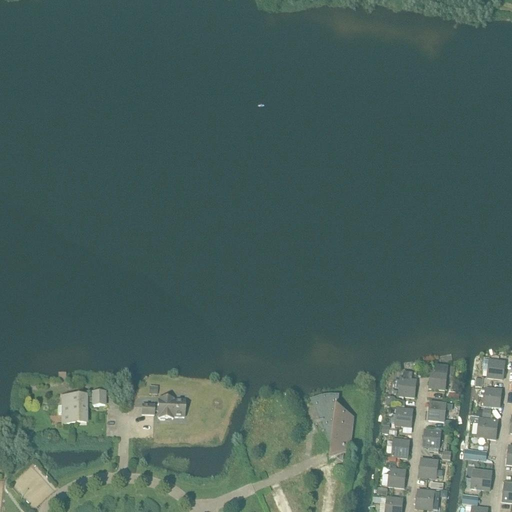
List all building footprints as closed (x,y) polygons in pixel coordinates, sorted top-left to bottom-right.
[(484,365),(483,367),(483,369),(484,371),(485,373),(488,373),(487,379),(503,381),(505,364),(489,362),(486,362),(485,363),(484,365)] [(401,380),(399,398),(404,398),(414,399),(416,382),(411,381),(412,374),(403,373),(402,380),(401,380)] [(431,373),(429,390),(439,391),(444,392),(446,374),(441,374),(431,373)] [(486,390),(484,408),(499,410),(501,392),(486,390)] [(62,407),(58,407),(58,415),(62,415),(63,424),(78,424),(78,422),(86,422),(86,403),(92,403),(92,407),(105,407),(105,393),(92,394),(93,400),(86,400),(86,398),(76,398),(62,398),(62,407)] [(387,397),(386,405),(393,406),(398,406),(402,407),(403,402),(399,401),(393,400),(394,398),(387,397)] [(317,400),(310,403),(313,402),(322,423),(315,425),(316,426),(319,424),(322,432),(325,431),(331,444),(329,462),(350,452),(354,419),(336,406),(337,399),(339,399),(339,398),(332,398),(324,398),(317,400)] [(142,414),(142,416),(154,417),(154,411),(158,411),(158,418),(158,419),(173,420),(173,418),(184,419),(185,402),(174,401),(174,400),(159,400),(159,401),(158,401),(158,407),(142,406),(142,414)] [(430,404),(428,421),(438,423),(444,423),(446,406),(440,405),(430,404)] [(392,417),(391,426),(396,426),(396,427),(401,428),(411,429),(413,412),(403,411),(397,410),(397,417),(392,417)] [(480,420),(477,439),(496,442),(498,423),(480,420)] [(445,424),(444,431),(454,432),(455,426),(445,424)] [(425,431),(423,449),(431,450),(433,450),(439,451),(441,433),(435,432),(425,431)] [(394,441),(392,458),(397,459),(407,460),(409,443),(399,442),(394,441)] [(465,451),(464,461),(466,462),(474,462),(475,453),(465,451)] [(386,465),(386,466),(396,467),(397,459),(392,458),(387,458),(386,461),(386,463),(386,465)] [(422,461),(420,478),(430,479),(435,480),(437,463),(432,462),(422,461)] [(390,471),(388,488),(394,489),(404,490),(406,473),(396,472),(390,471)] [(473,472),(471,491),(490,493),(492,474),(473,472)] [(511,485),(504,485),(502,504),(511,504),(511,485)] [(440,491),(439,499),(447,499),(447,492),(442,491),(440,491)] [(418,492),(417,510),(427,511),(432,511),(437,511),(439,494),(434,494),(428,493),(418,492)] [(387,499),(385,511),(401,511),(402,501),(393,500),(387,499)]
